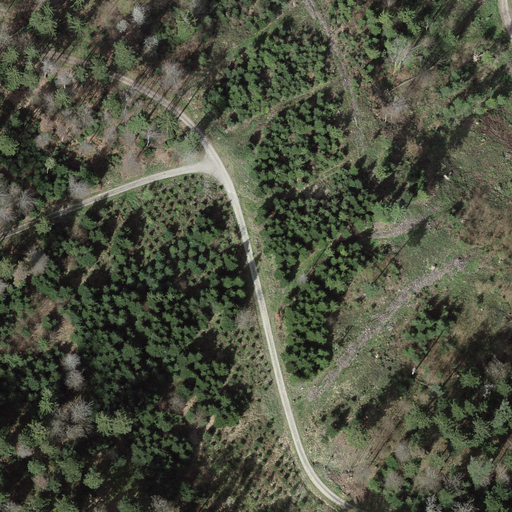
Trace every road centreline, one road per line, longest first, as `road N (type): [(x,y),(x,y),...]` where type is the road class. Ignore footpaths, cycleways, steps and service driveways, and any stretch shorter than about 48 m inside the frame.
road 1 (track): [(358,511),(322,487),(303,457),(237,209),(217,162),(0,235)]
road 2 (track): [(0,38),(102,68),(147,91),(197,130),(217,162)]
